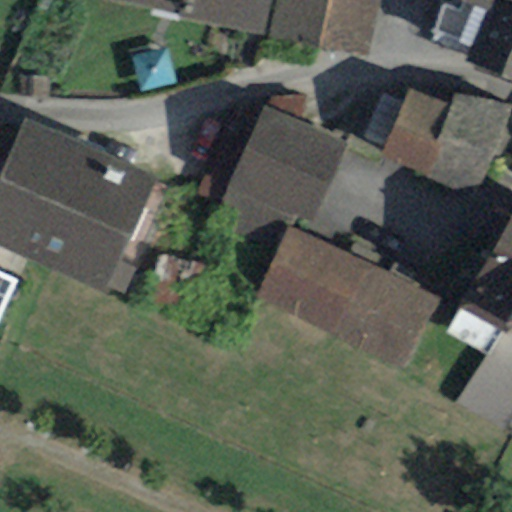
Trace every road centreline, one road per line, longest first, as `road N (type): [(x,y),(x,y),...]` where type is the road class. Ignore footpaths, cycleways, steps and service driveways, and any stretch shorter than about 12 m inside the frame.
road 1 (residential): [(0,110),(128,119),(341,71),(401,69),(511,90)]
road 2 (unknown): [(0,443),(23,421),(48,417),(285,511)]
